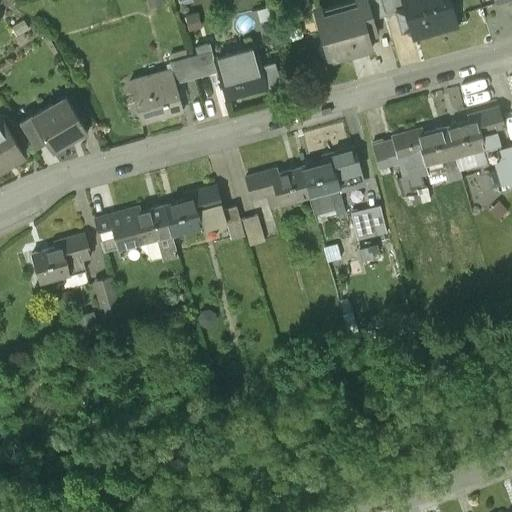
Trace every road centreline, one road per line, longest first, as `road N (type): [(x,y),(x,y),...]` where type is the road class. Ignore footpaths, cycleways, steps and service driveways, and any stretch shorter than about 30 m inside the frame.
road 1 (residential): [(511,57),(59,181),(0,212)]
road 2 (residential): [(511,466),(389,511)]
